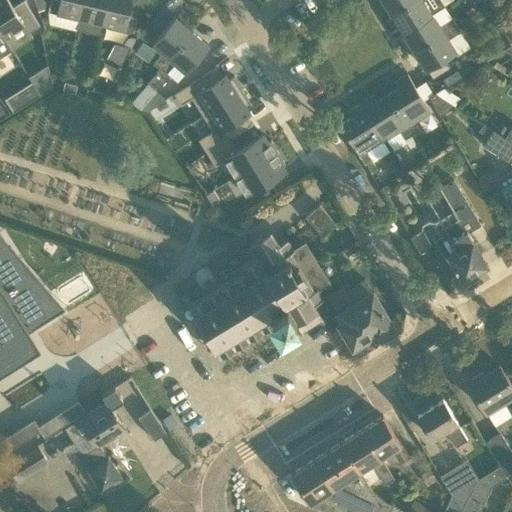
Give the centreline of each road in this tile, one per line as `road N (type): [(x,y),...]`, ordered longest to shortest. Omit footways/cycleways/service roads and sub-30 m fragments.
road 1 (residential): [(438,329),(244,19)]
road 2 (tertiary): [(215,511),(211,485),(228,462),(438,329)]
